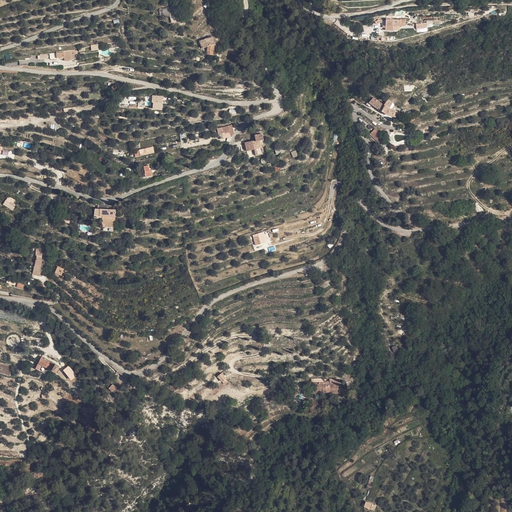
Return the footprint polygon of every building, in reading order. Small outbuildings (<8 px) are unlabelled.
[(170,16),(168,17),(169,24),(174,24),(174,17),(177,16),(177,7),(170,8),(170,9),(161,9),(162,14),(170,14),(170,16)] [(378,23),(378,24),(379,28),(379,31),(379,33),(387,33),(386,27),(392,27),(392,22),(378,23)] [(213,45),(211,37),(204,38),(207,45),(212,45),(213,45)] [(204,38),(197,42),(196,43),(201,49),(206,46),(207,45),(204,38)] [(74,50),(66,50),(66,55),(75,56),(75,57),(86,57),(86,49),(74,49),(74,50)] [(374,101),(372,99),(366,105),(369,108),(371,106),(379,112),(382,106),(378,104),(374,101)] [(379,112),(393,118),(394,116),(393,115),(394,111),(388,109),(390,104),(384,102),(382,106),(379,112)] [(378,145),(383,140),(371,130),(367,135),(378,145)] [(181,141),(188,139),(186,132),(179,134),(181,141)] [(252,142),(239,144),(240,153),(253,151),(254,158),(262,156),(261,149),(264,148),(262,135),(262,134),(254,136),(254,143),(252,144),(252,142)] [(153,147),(134,150),(135,157),(154,154),(153,147)] [(8,196),(3,205),(13,210),(16,205),(13,204),(15,200),(8,196)] [(98,210),(93,210),(93,217),(101,218),(100,228),(112,228),(113,210),(112,210),(107,211),(98,210)] [(255,245),(267,242),(264,231),(252,235),(255,245)] [(36,254),(34,260),(41,262),(44,250),(35,248),(34,254),(36,254)] [(41,262),(34,260),(33,268),(40,269),(41,262)] [(40,269),(33,268),(31,275),(39,276),(41,270),(40,269)] [(413,328),(409,333),(414,336),(418,332),(413,328)] [(42,357),(37,364),(33,369),(37,371),(41,366),(45,369),(49,362),(42,357)] [(58,368),(49,362),(45,369),(54,374),(58,368)] [(70,381),(76,377),(68,366),(63,370),(70,381)] [(223,384),(227,380),(223,375),(219,378),(223,384)] [(322,393),(323,383),(312,382),(312,388),(317,388),(317,393),(322,393)] [(322,393),(341,394),(341,384),(323,383),(322,393)] [(364,508),(375,510),(376,504),(365,502),(364,508)]
